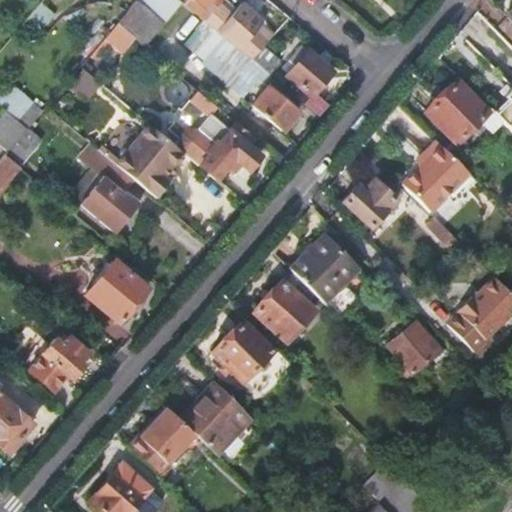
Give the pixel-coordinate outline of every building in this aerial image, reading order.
[(256,0),(245,0),(242,4),(254,13),(261,4),(256,0)] [(136,4),(118,25),(123,29),(134,38),(143,46),(161,25),(136,4)] [(214,13),(206,22),(219,32),(252,61),(253,62),(262,52),(273,39),(259,28),(264,22),(254,13),(242,4),(233,16),(221,5),(214,13)] [(214,13),(204,6),(197,14),(206,22),(214,13)] [(109,36),(74,77),(75,78),(81,83),(116,43),(124,50),(134,38),(123,29),(114,40),(109,36)] [(326,65),(303,47),(290,62),(291,63),(288,67),(293,71),(289,77),(313,97),(327,80),(319,73),(326,65)] [(253,62),(269,75),(277,65),(262,52),(253,62)] [(245,70),(261,84),(269,75),(253,62),(252,61),(245,70)] [(75,78),(51,108),(74,128),(99,98),(81,83),(75,78)] [(459,80),(428,112),(458,142),(479,122),(491,134),(503,122),(496,114),(490,108),(488,110),(459,80)] [(511,89),(506,96),(510,100),(496,114),(503,122),(511,130),(511,89)] [(297,117),(268,92),(251,111),(280,136),(297,117)] [(33,106),(18,123),(28,131),(43,113),(33,106)] [(5,112),(0,118),(0,145),(9,153),(28,131),(18,123),(5,112)] [(260,159),(209,116),(199,129),(198,130),(188,130),(181,135),(177,143),(180,152),(183,155),(198,167),(217,183),(225,173),(229,177),(238,166),(247,174),(260,159)] [(180,152),(150,128),(116,169),(128,179),(155,202),(171,183),(169,181),(165,178),(170,172),(183,155),(180,152)] [(426,159),(400,183),(414,196),(427,211),(468,171),(437,139),(421,154),(426,159)] [(7,153),(0,160),(0,190),(23,167),(7,153)] [(82,201),(117,230),(132,212),(113,196),(128,179),(116,169),(105,159),(94,172),(101,178),(82,201)] [(174,175),(170,172),(165,178),(169,181),(174,175)] [(365,195),(357,188),(342,204),(373,232),(400,204),(377,182),(365,195)] [(403,207),(424,229),(428,226),(451,249),(458,242),(427,211),(414,196),(403,207)] [(324,237),(290,270),(295,275),(314,295),(324,305),(358,272),(324,237)] [(147,291),(113,262),(83,297),(117,325),(147,291)] [(253,313),(284,345),(312,317),(303,306),(314,295),(295,275),(284,286),(281,284),(253,313)] [(456,314),(443,327),(471,355),(511,315),(511,298),(494,279),(472,299),(471,298),(455,313),(456,314)] [(440,352),(412,319),(384,342),(410,376),(440,352)] [(242,381),(250,390),(255,391),(261,390),(264,388),(268,383),(273,388),(294,367),(275,349),(273,351),(243,320),(212,350),(242,381)] [(87,355),(66,337),(59,344),(56,341),(42,356),(70,381),(84,365),(81,362),(87,355)] [(215,383),(177,420),(194,437),(212,456),(251,420),(215,383)] [(0,389),(2,387),(0,384),(0,447),(8,455),(31,428),(15,413),(18,409),(13,404),(9,408),(2,401),(0,399),(0,389)] [(163,406),(134,436),(165,466),(194,437),(177,420),(163,406)] [(417,425),(436,445),(449,433),(430,413),(417,425)] [(403,479),(400,482),(419,502),(438,483),(419,463),(403,479)] [(389,465),(364,489),(378,504),(400,482),(403,479),(389,465)] [(134,511),(150,497),(125,472),(114,483),(112,481),(88,507),(93,511),(134,511)]
